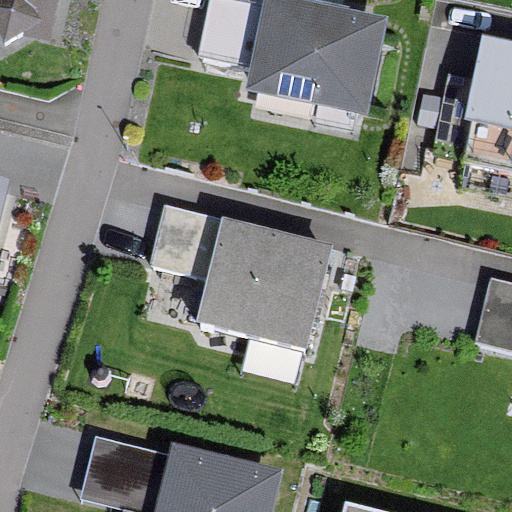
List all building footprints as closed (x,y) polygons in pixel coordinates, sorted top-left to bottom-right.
[(0,0),(0,45),(1,47),(28,31),(41,34),(49,0),(0,0)] [(299,21),(209,3),(197,64),(255,76),(251,94),(355,116),(372,36),(339,29),(341,20),(301,11),(299,21)] [(483,160),(511,165),(511,66),(502,64),(483,160)] [(0,252),(13,201),(0,197),(0,252)] [(327,249),(225,225),(202,324),(304,347),(327,249)] [(253,511),(264,472),(169,447),(151,511),(253,511)] [(372,511),(339,503),(337,511),(372,511)]
